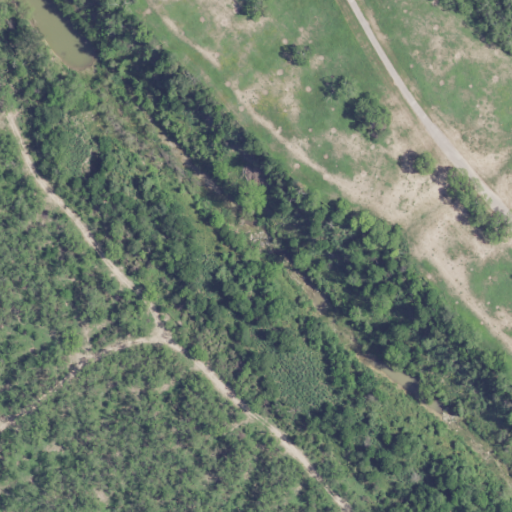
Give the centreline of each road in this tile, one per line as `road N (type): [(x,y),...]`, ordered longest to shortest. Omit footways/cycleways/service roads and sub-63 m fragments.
road 1 (residential): [(0,458),(78,387),(156,392),(312,511)]
road 2 (residential): [(511,260),(438,182),(352,0)]
